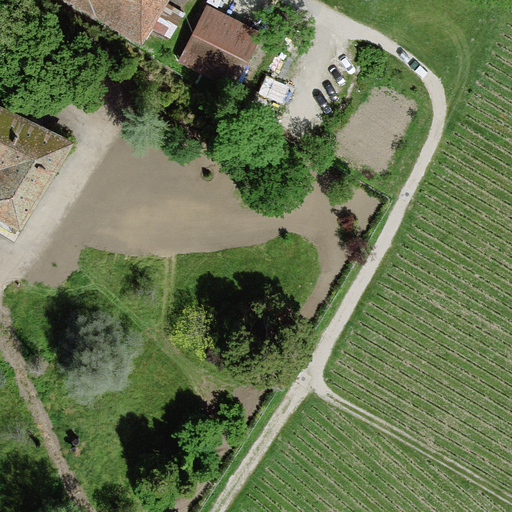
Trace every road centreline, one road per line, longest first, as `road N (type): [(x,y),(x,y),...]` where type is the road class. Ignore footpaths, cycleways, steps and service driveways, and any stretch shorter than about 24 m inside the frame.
road 1 (track): [(320,9),(428,73),(441,105),(437,138),(384,244),(221,511)]
road 2 (track): [(511,499),(306,377)]
